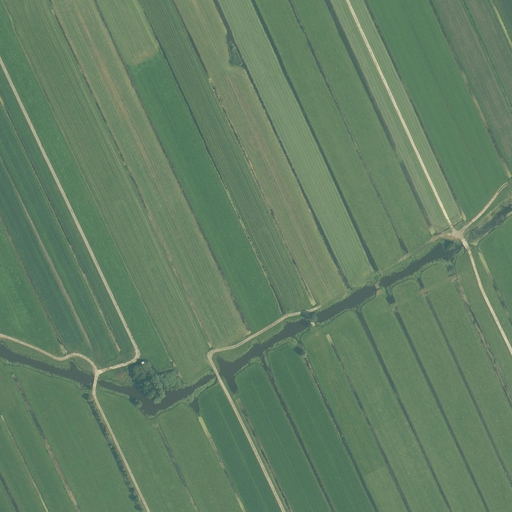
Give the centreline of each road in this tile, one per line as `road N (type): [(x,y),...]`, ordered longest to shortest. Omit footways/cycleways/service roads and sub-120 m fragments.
road 1 (track): [(511,353),(347,0)]
road 2 (track): [(318,308),(211,354),(282,511)]
road 3 (track): [(149,511),(94,395),(90,361),(76,354),(59,360),(0,335)]
road 4 (track): [(90,250),(138,356),(95,373)]
road 5 (track): [(375,282),(511,194)]
